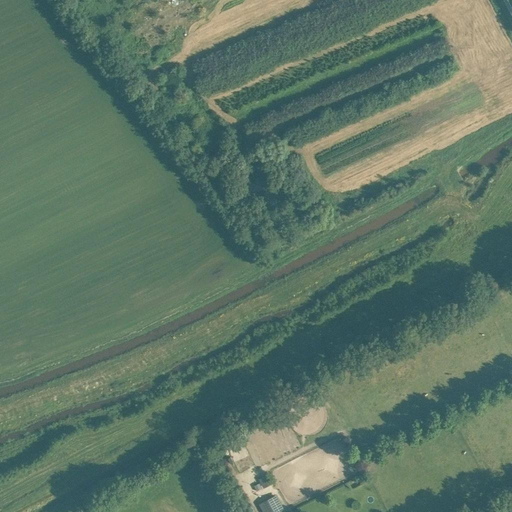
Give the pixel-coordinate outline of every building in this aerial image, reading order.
[(145,16),(147,21),(157,17),(155,12),(145,16)] [(236,440),(231,430),(222,435),(227,445),(236,440)] [(264,488),(273,483),(269,473),(259,478),(264,488)] [(257,479),(248,484),(250,488),(259,483),(257,479)] [(263,511),(278,511),(284,509),(277,494),(259,504),(263,511)]
